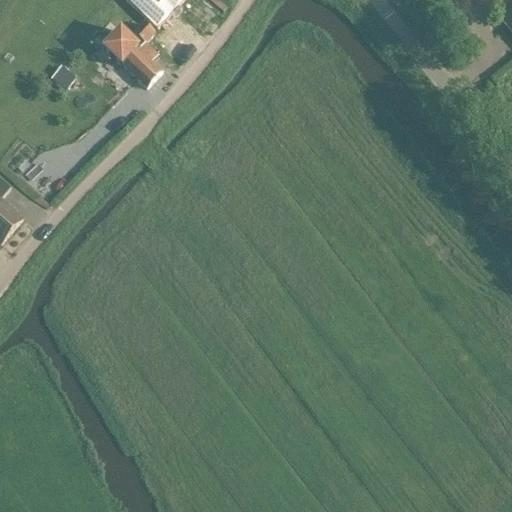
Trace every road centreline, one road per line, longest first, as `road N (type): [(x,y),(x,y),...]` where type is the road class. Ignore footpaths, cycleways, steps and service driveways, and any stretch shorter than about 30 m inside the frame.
road 1 (unclassified): [(0,289),(147,132),(251,0)]
road 2 (unclassified): [(511,164),(377,0)]
